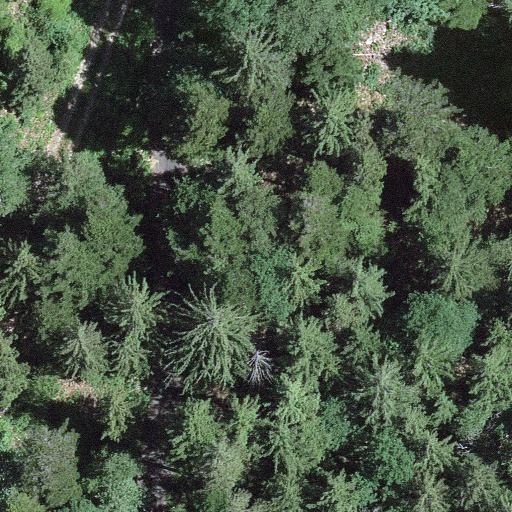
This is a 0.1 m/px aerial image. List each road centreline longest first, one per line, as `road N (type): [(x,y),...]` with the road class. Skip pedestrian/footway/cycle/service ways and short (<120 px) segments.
road 1 (unclassified): [(151,511),(174,284),(166,126),(172,0)]
road 2 (track): [(0,278),(121,99),(151,0)]
